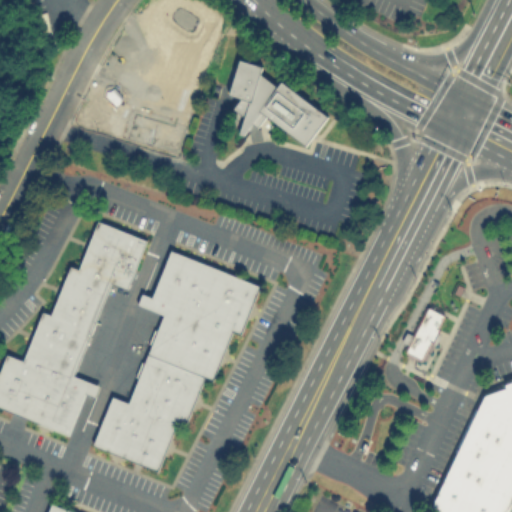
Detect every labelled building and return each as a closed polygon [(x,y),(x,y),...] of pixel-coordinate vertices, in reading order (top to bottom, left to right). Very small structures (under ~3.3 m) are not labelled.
[(262,76),(278,89),(283,84),(329,119),(306,148),(267,119),(260,128),(255,126),(254,132),(251,131),(243,139),(240,138),(243,127),(236,126),(239,114),(236,111),(243,101),(230,97),(241,63),(264,69),(262,76)] [(146,240),(100,221),(80,269),(72,266),(52,314),(43,310),(23,359),(7,352),(0,369),(0,407),(69,435),(86,393),(94,396),(98,385),(74,375),(112,281),(127,287),(146,240)] [(93,444),(158,470),(178,422),(186,425),(206,376),(214,379),(234,329),(241,331),(259,285),(172,250),(153,296),(143,292),(138,304),(164,314),(129,402),(112,396),(93,444)] [(402,350),(405,343),(400,341),(405,331),(411,334),(425,306),(427,307),(429,304),(435,307),(434,310),(444,315),(437,328),(440,329),(433,343),(430,341),(421,359),(402,350)] [(502,386),(482,393),(431,504),(448,511),(506,511),(511,499),(511,375),(500,380),(502,386)] [(74,511),(52,503),(48,511),(74,511)]
